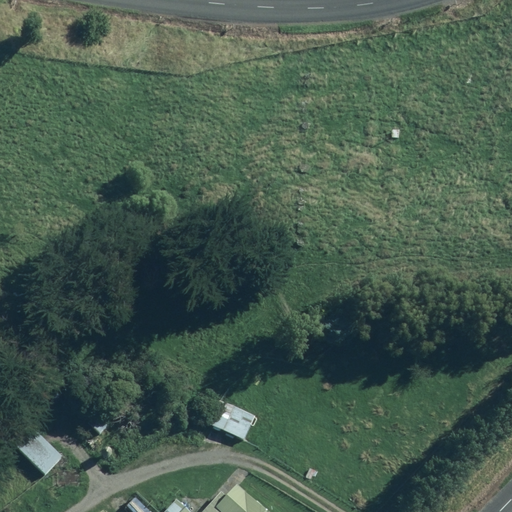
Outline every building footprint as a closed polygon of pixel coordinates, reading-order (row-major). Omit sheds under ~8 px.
[(251,415),(210,400),(199,429),(241,444),(251,415)] [(95,413),(84,423),(97,437),(107,428),(95,413)] [(60,457),(29,424),(10,442),(41,476),(60,457)] [(268,511),(237,483),(225,495),(221,492),(203,511),(268,511)] [(182,511),(171,502),(162,511),(182,511)]
